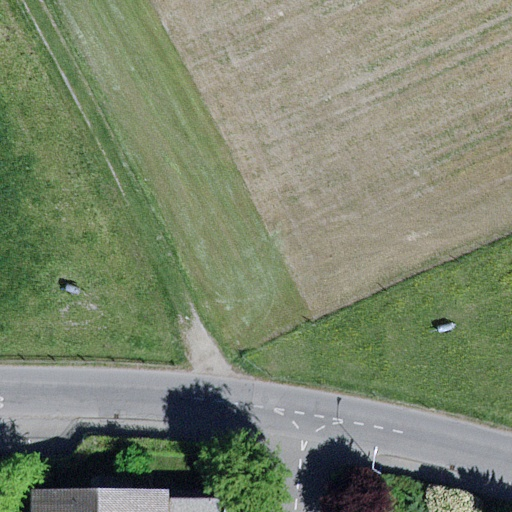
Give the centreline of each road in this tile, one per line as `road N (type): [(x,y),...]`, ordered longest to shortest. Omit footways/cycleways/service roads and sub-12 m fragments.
road 1 (track): [(29,0),(199,350),(209,400)]
road 2 (residential): [(0,386),(308,414)]
road 3 (residential): [(308,414),(511,463)]
